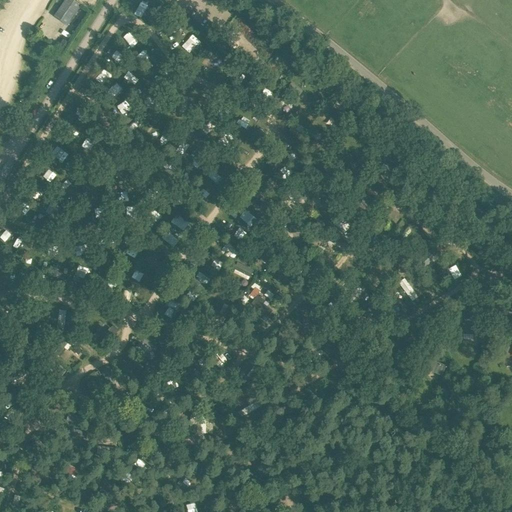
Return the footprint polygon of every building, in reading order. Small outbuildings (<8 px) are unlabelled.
[(81,5),(73,0),(65,0),(54,16),(67,26),(81,5)] [(179,37),(185,41),(191,33),(185,29),(179,37)] [(69,44),(62,40),(57,48),(64,52),(69,44)] [(228,61),(224,69),(230,72),(234,65),(228,61)] [(300,89),(292,83),(287,89),(295,95),(300,89)] [(280,92),(277,97),(287,102),(290,98),(280,92)] [(367,119),(340,164),(341,165),(345,167),(363,181),(389,139),(383,134),(372,123),(367,119)] [(389,139),(363,181),(385,197),(409,156),(406,153),(389,139)] [(75,152),(70,158),(79,165),(83,159),(75,152)] [(409,156),(385,197),(399,208),(409,215),(436,179),(420,165),(409,156)] [(271,207),(271,212),(281,218),(314,221),(313,213),(312,207),(308,207),(308,203),(313,194),(319,181),(336,172),(327,167),(325,166),(292,180),(285,186),(280,197),(271,207)] [(313,194),(308,203),(308,207),(312,207),(313,213),(314,221),(321,222),(326,220),(331,215),(338,202),(338,201),(348,180),(336,172),(319,181),(313,194)] [(436,179),(409,215),(435,232),(460,200),(447,188),(436,179)] [(338,201),(338,202),(369,224),(384,204),(348,180),(338,201)] [(460,200),(435,232),(447,240),(452,243),(456,245),(460,248),(481,217),(479,215),(460,200)] [(326,220),(321,222),(330,227),(340,235),(351,247),(369,224),(338,202),(331,215),(326,220)] [(383,212),(357,246),(385,260),(413,223),(402,215),(401,214),(399,213),(397,212),(396,211),(394,211),(392,211),(390,211),(388,211),(387,211),(385,212),(383,212)] [(265,228),(265,233),(269,235),(278,239),(283,242),(306,253),(321,222),(314,221),(281,218),(271,212),(265,220),(265,228)] [(481,217),(460,248),(463,250),(466,253),(469,256),(472,259),(475,262),(484,269),(508,234),(504,232),(481,217)] [(321,222),(306,253),(327,270),(348,251),(351,247),(340,235),(330,227),(321,222)] [(413,223),(385,260),(397,266),(399,258),(408,260),(413,264),(436,239),(433,237),(427,233),(413,223)] [(236,239),(240,234),(231,226),(227,232),(236,239)] [(269,235),(250,262),(259,274),(265,274),(274,282),(286,298),(290,305),(303,293),(283,273),(278,239),(269,235)] [(283,242),(278,239),(283,273),(303,293),(327,270),(306,253),(283,242)] [(436,239),(413,264),(426,276),(450,248),(447,246),(440,241),(437,239),(436,239)] [(217,248),(230,256),(234,249),(222,241),(217,248)] [(144,259),(149,252),(142,246),(136,253),(144,259)] [(352,253),(334,272),(356,270),(361,271),(367,280),(371,289),(377,298),(396,284),(397,267),(397,266),(385,260),(357,246),(352,253)] [(450,248),(426,276),(440,297),(446,293),(464,283),(465,282),(466,281),(467,280),(468,279),(469,277),(470,276),(470,274),(471,273),(471,271),(471,270),(471,268),(470,266),(470,265),(469,263),(469,262),(468,261),(467,259),(466,258),(465,257),(463,256),(450,248)] [(243,251),(217,286),(223,290),(236,301),(259,274),(250,262),(243,251)] [(209,259),(218,267),(221,263),(213,255),(209,259)] [(71,258),(71,269),(82,269),(82,259),(71,258)] [(397,267),(396,284),(417,310),(440,297),(426,276),(413,264),(408,260),(399,258),(397,266),(397,267)] [(32,271),(33,260),(21,260),(21,271),(32,271)] [(49,271),(60,271),(60,261),(49,261),(49,271)] [(131,274),(135,268),(127,262),(122,268),(131,274)] [(206,284),(211,275),(201,269),(195,279),(206,284)] [(334,272),(325,280),(356,316),(377,298),(371,289),(367,280),(361,271),(356,270),(334,272)] [(259,274),(236,301),(237,302),(268,328),(285,310),(290,305),(286,298),(274,282),(265,274),(259,274)] [(325,280),(304,301),(333,331),(355,317),(356,316),(325,280)] [(180,291),(191,300),(197,294),(186,284),(180,291)] [(396,284),(377,298),(394,325),(400,321),(417,310),(396,284)] [(223,290),(186,329),(192,332),(198,334),(204,336),(209,338),(215,340),(221,342),(237,302),(236,301),(223,290)] [(118,292),(116,301),(124,303),(126,294),(118,292)] [(356,316),(355,317),(372,341),(373,340),(394,325),(377,298),(356,316)] [(167,312),(173,306),(167,299),(161,305),(167,312)] [(1,300),(0,328),(0,332),(33,333),(33,301),(1,300)] [(33,301),(33,333),(46,334),(75,335),(81,306),(75,305),(41,301),(33,301)] [(290,314),(279,325),(304,339),(308,342),(312,344),(328,334),(333,331),(304,301),(290,314)] [(237,302),(221,342),(228,344),(234,346),(241,348),(248,350),(268,328),(237,302)] [(81,306),(75,335),(106,356),(111,352),(113,351),(114,349),(116,348),(117,346),(118,344),(119,342),(120,340),(120,338),(121,336),(121,334),(122,332),(122,330),(122,328),(122,325),(120,323),(117,321),(115,318),(112,316),(110,315),(108,313),(106,312),(103,310),(96,308),(90,307),(81,306)] [(333,331),(328,334),(344,358),(372,341),(355,317),(333,331)] [(126,344),(125,346),(153,368),(162,356),(163,339),(160,326),(158,325),(156,324),(154,323),(152,323),(150,323),(149,322),(147,322),(145,323),(143,323),(141,324),(139,324),(137,325),(135,326),(134,328),(132,329),(131,330),(130,332),(129,334),(128,336),(128,339),(127,341),(126,344)] [(478,325),(459,324),(459,334),(477,335),(478,325)] [(279,325),(255,351),(259,352),(263,353),(267,354),(271,356),(275,357),(279,359),(282,361),(286,363),(290,365),(295,368),(299,372),(304,339),(279,325)] [(153,368),(152,371),(189,376),(187,372),(191,338),(160,326),(163,339),(162,356),(153,368)] [(33,333),(0,332),(7,342),(26,368),(45,352),(46,334),(33,333)] [(46,334),(45,352),(73,374),(76,372),(78,370),(81,369),(84,367),(88,365),(93,363),(97,361),(102,358),(106,356),(75,335),(46,334)] [(304,339),(299,372),(301,373),(302,373),(304,374),(306,375),(308,375),(310,375),(312,375),(314,375),(316,375),(318,375),(344,358),(328,334),(312,344),(308,342),(304,339)] [(191,338),(187,372),(189,376),(201,393),(217,382),(208,360),(207,344),(191,338)] [(0,358),(0,395),(33,388),(26,368),(7,342),(3,345),(1,350),(0,358)] [(232,352),(207,344),(208,360),(217,382),(220,379),(235,362),(235,361),(236,360),(236,359),(236,358),(236,357),(236,356),(235,355),(235,354),(234,353),(233,353),(233,352),(232,352)] [(115,358),(113,359),(117,368),(126,386),(133,391),(139,394),(147,383),(152,371),(153,368),(125,346),(123,348),(122,350),(121,353),(119,354),(117,356),(115,358)] [(45,352),(26,368),(33,388),(59,388),(62,384),(65,381),(68,379),(70,376),(73,374),(45,352)] [(239,366),(227,380),(242,394),(257,388),(274,364),(271,362),(267,361),(264,360),(260,359),(257,358),(253,357),(249,356),(246,359),(242,362),(239,366)] [(80,383),(80,384),(80,385),(81,387),(81,388),(81,389),(82,391),(89,396),(96,401),(102,405),(109,410),(117,414),(119,416),(133,391),(126,386),(117,368),(113,359),(112,360),(107,364),(102,367),(97,369),(92,372),(87,374),(85,375),(84,376),(83,377),(82,378),(82,379),(81,380),(81,381),(80,383)] [(429,359),(425,368),(442,376),(446,367),(429,359)] [(274,364),(257,388),(258,390),(268,406),(278,400),(287,393),(297,387),(297,386),(298,385),(298,384),(298,383),(298,382),(298,381),(298,379),(297,378),(297,377),(293,375),(290,372),(286,370),(282,368),(278,366),(274,364)] [(242,394),(224,402),(234,426),(245,419),(257,413),(268,406),(258,390),(257,388),(242,394)] [(42,418),(41,419),(66,425),(94,432),(95,408),(92,406),(85,401),(78,396),(77,395),(75,394),(74,393),(73,393),(71,392),(69,392),(68,392),(66,392),(65,392),(63,392),(62,393),(60,393),(56,399),(51,405),(47,411),(43,418),(42,418)] [(4,412),(0,417),(0,418),(27,435),(30,430),(33,425),(36,420),(39,415),(44,407),(27,396),(4,412)] [(94,432),(91,462),(119,463),(121,424),(113,420),(106,416),(99,411),(95,408),(94,432)] [(190,415),(190,433),(212,434),(213,416),(190,415)] [(0,454),(5,459),(14,467),(16,457),(19,451),(21,446),(24,440),(27,435),(0,418),(0,454)] [(23,451),(21,456),(59,464),(66,425),(41,419),(38,424),(35,428),(33,433),(30,437),(28,442),(25,447),(23,451)] [(66,425),(59,464),(62,464),(90,472),(91,462),(94,432),(66,425)] [(0,480),(10,484),(14,467),(5,459),(0,454),(0,480)] [(21,458),(15,482),(53,493),(62,464),(59,464),(21,456),(21,458)] [(62,464),(53,493),(76,500),(90,472),(62,464)] [(0,480),(0,511),(2,511),(5,501),(10,484),(0,480)] [(9,506),(7,511),(33,511),(38,494),(14,487),(9,506)] [(38,494),(33,511),(59,511),(60,507),(43,496),(39,495),(38,494)]
